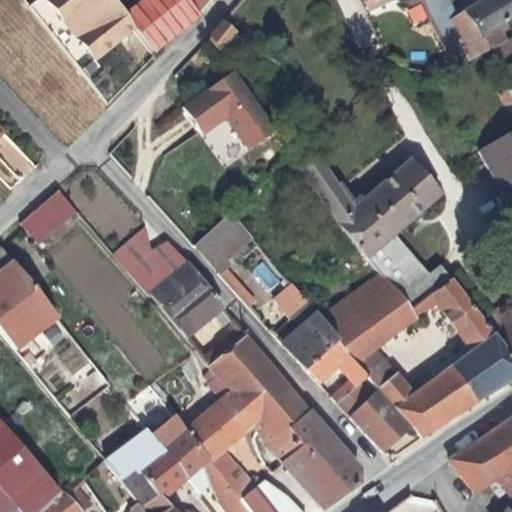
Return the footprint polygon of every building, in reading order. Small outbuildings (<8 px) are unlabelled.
[(28,0),(20,7),(25,14),(41,0),(28,0)] [(41,0),(25,14),(72,72),(125,29),(112,12),(101,0),(41,0)] [(184,10),(176,0),(126,0),(112,12),(125,29),(141,48),(184,10)] [(424,0),(453,61),(468,54),(461,40),(443,0),(424,0)] [(452,0),(443,0),(461,40),(497,18),(499,16),(504,25),(511,20),(511,0),(476,0),(458,11),(452,0)] [(408,8),(412,24),(428,21),(423,4),(408,8)] [(461,40),(468,54),(484,46),(494,42),(506,36),(497,18),(461,40)] [(225,25),(215,37),(225,51),(237,37),(225,25)] [(494,42),(484,46),(495,65),(504,60),(494,42)] [(274,130),(233,71),(181,106),(200,133),(224,117),(246,150),(274,130)] [(511,89),(511,75),(497,84),(503,94),(511,89)] [(511,122),(478,142),(511,207),(511,122)] [(316,149),(299,159),(334,209),(380,262),(390,275),(406,298),(428,282),(446,268),(438,257),(427,266),(392,226),(439,186),(409,150),(350,201),(316,149)] [(59,181),(20,213),(37,234),(77,202),(59,181)] [(228,202),(201,226),(222,248),(247,225),(228,202)] [(178,248),(167,235),(148,235),(141,214),(109,241),(147,285),(149,284),(184,328),(212,306),(220,299),(178,248)] [(201,226),(190,235),(217,265),(224,258),(228,254),(222,248),(201,226)] [(0,241),(0,262),(10,254),(0,241)] [(10,254),(0,262),(0,324),(14,341),(54,309),(10,254)] [(224,258),(217,265),(257,310),(265,303),(224,258)] [(250,273),(270,291),(281,280),(261,261),(250,273)] [(318,311),(336,332),(367,368),(411,420),(420,429),(460,402),(511,370),(511,353),(495,331),(478,308),(446,268),(428,282),(473,340),(414,384),(372,340),(413,309),(406,298),(390,275),(380,262),(318,311)] [(293,312),(274,329),(303,362),(336,332),(318,311),(305,295),(295,303),(304,314),(299,319),(293,312)] [(229,310),(220,299),(212,306),(220,317),(229,310)] [(511,320),(495,331),(511,353),(511,320)] [(243,327),(238,321),(225,332),(230,338),(243,327)] [(208,356),(230,382),(232,381),(245,397),(259,385),(284,418),(304,403),(243,327),(230,338),(215,350),(208,356)] [(211,344),(215,350),(230,338),(225,332),(211,344)] [(336,332),(303,362),(319,379),(327,373),(323,368),(335,358),(339,363),(349,375),(330,390),(335,395),(367,368),(336,332)] [(203,350),(208,356),(215,350),(211,344),(203,350)] [(323,368),(327,373),(339,363),(335,358),(323,368)] [(411,420),(367,368),(335,395),(383,445),(411,420)] [(230,382),(182,419),(207,450),(219,441),(254,413),(256,410),(245,397),(232,381),(230,382)] [(259,385),(245,397),(256,410),(254,413),(280,451),(298,436),(284,418),(259,385)] [(304,403),(284,418),(298,436),(280,451),(321,499),(355,474),(356,462),(304,403)] [(171,405),(146,425),(182,470),(193,483),(206,474),(230,508),(245,497),(233,482),(207,450),(182,419),(171,405)] [(511,411),(510,410),(447,451),(475,484),(487,473),(496,485),(504,481),(511,492),(511,411)] [(142,419),(103,450),(123,477),(147,509),(166,496),(160,489),(182,470),(146,425),(142,419)] [(219,441),(207,450),(233,482),(251,472),(219,441)] [(103,450),(81,470),(100,497),(115,484),(123,477),(103,450)] [(233,482),(245,497),(252,506),(256,511),(299,511),(307,508),(281,483),(261,467),(251,472),(233,482)] [(89,496),(73,477),(63,486),(79,505),(89,496)] [(0,504),(10,497),(0,484),(0,504)] [(132,511),(115,484),(100,497),(109,511),(132,511)] [(63,486),(31,511),(71,511),(79,505),(63,486)] [(99,511),(89,496),(79,505),(71,511),(99,511)] [(179,511),(166,496),(147,509),(141,511),(179,511)] [(24,511),(10,497),(0,504),(0,511),(24,511)] [(245,497),(230,508),(233,511),(243,511),(252,506),(245,497)] [(511,511),(511,510),(505,503),(494,511),(511,511)]
